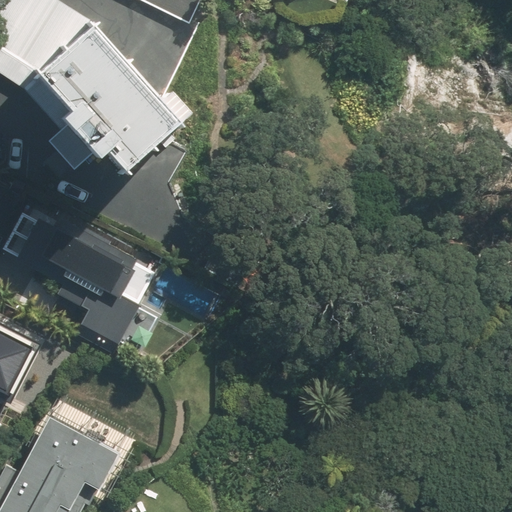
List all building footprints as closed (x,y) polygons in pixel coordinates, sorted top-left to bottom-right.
[(0,0),(0,87),(14,96),(28,85),(60,121),(51,129),(85,167),(93,160),(114,183),(179,126),(159,103),(148,112),(83,36),(24,0),(0,0)] [(218,0),(135,0),(201,33),(218,0)] [(0,116),(9,99),(0,94),(0,116)] [(138,306),(159,267),(62,216),(55,230),(34,219),(17,250),(90,289),(74,320),(135,352),(155,315),(138,306)] [(0,313),(0,388),(10,394),(41,333),(0,313)] [(0,511),(80,511),(88,498),(80,493),(85,483),(101,491),(122,452),(50,414),(21,471),(7,464),(0,477),(0,511)]
